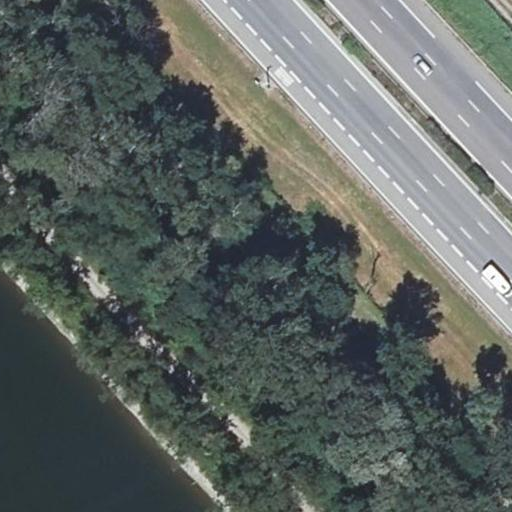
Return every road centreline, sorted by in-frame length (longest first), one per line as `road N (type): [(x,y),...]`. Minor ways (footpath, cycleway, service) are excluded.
road 1 (track): [(311,511),(0,173)]
road 2 (motorway): [(261,0),(511,268)]
road 3 (motorway): [(511,144),(376,0)]
